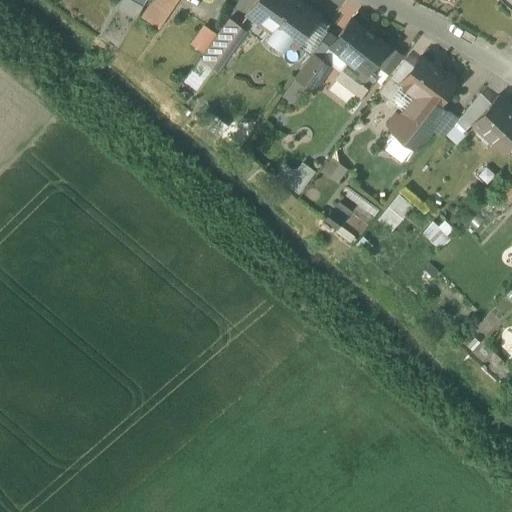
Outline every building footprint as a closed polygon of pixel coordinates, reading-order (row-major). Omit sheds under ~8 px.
[(174,7),(163,0),(155,0),(143,18),(159,29),(174,7)] [(318,15),(296,0),(257,0),(248,14),(269,29),(265,36),(283,49),(290,39),(297,44),(318,15)] [(331,24),(318,15),(297,44),(310,53),(331,24)] [(388,46),(352,18),(330,46),(350,62),(366,74),(367,73),(388,46)] [(228,20),(207,49),(220,58),(241,28),(228,20)] [(203,24),(189,43),(201,52),(215,32),(203,24)] [(314,53),(296,78),(314,91),(332,66),(314,53)] [(442,71),(422,56),(401,83),(416,94),(391,128),(394,130),(387,140),(388,145),(394,149),(394,154),(403,160),(407,160),(417,147),(418,148),(432,129),(447,110),(438,104),(455,81),(455,77),(447,71),(442,71)] [(366,74),(350,62),(337,78),(361,96),(374,78),(367,73),(366,74)] [(391,75),(379,91),(390,100),(399,88),(395,84),(398,80),(391,75)] [(511,108),(498,95),(473,122),(504,153),(511,144),(511,112),(510,110),(511,108)] [(457,118),(447,110),(432,129),(442,137),(457,118)] [(511,181),(503,190),(511,198),(511,181)]
